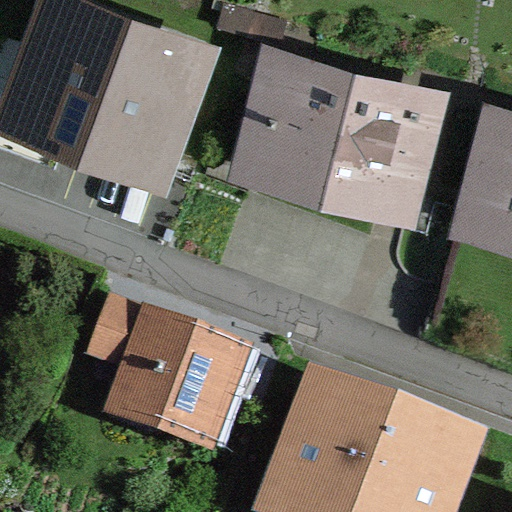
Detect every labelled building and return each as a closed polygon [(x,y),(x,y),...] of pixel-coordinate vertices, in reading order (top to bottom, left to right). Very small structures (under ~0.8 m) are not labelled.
[(51,0),(20,86),(0,78),(0,144),(54,165),(68,127),(157,160),(199,49),(66,0),(51,0)] [(278,66),(255,153),(399,191),(422,104),(278,66)] [(511,127),(499,124),(476,211),(511,220),(511,127)] [(142,347),(120,406),(205,438),(235,358),(113,313),(106,333),(142,347)] [(278,511),(443,511),(469,444),(316,387),(270,509),(278,511)]
